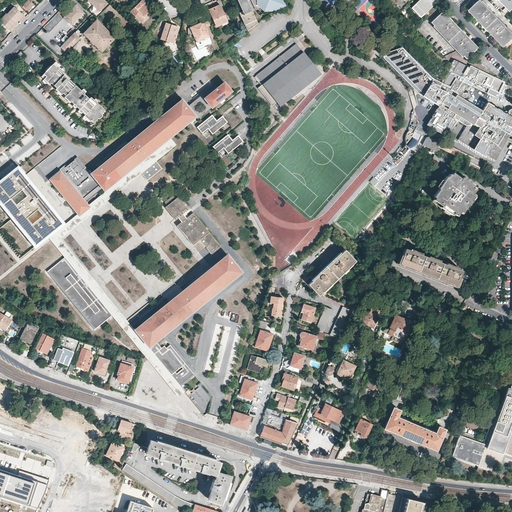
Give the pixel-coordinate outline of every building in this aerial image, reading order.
[(28,10),(33,5),(28,0),(27,0),(21,7),(24,9),(26,11),(27,10),(28,10)] [(104,0),(85,0),(87,1),(88,0),(91,3),(90,4),(95,9),(97,8),(100,11),(108,3),(104,0)] [(140,20),(148,12),(152,8),(144,0),(142,0),(131,12),(140,20)] [(237,0),(242,11),(239,12),(247,30),(258,23),(247,0),(237,0)] [(286,5),(283,0),(252,0),(257,9),(259,7),(264,11),(273,11),(286,5)] [(428,2),(426,0),(419,0),(411,8),(420,17),(433,4),(429,0),(428,2)] [(511,33),(479,0),(477,0),(469,9),(479,20),(495,36),(504,45),(511,37),(511,33)] [(511,5),(511,0),(499,0),(508,9),(511,5)] [(216,25),(227,20),(220,5),(209,10),(216,25)] [(69,12),(63,18),(66,21),(66,20),(69,23),(68,23),(71,26),(77,20),(83,14),(80,11),(79,12),(77,9),(75,6),(69,12)] [(21,13),(14,7),(7,15),(14,22),(17,19),(16,18),(21,13)] [(150,14),(148,12),(140,20),(141,22),(150,14)] [(431,22),(458,50),(466,58),(470,54),(476,48),(467,39),(448,20),(441,12),(431,22)] [(25,18),(21,13),(16,18),(17,19),(19,21),(21,21),(22,21),(25,18)] [(7,15),(6,14),(0,20),(0,22),(11,33),(14,29),(14,28),(14,27),(12,25),(14,22),(7,15)] [(62,20),(56,14),(45,25),(51,31),(62,20)] [(106,29),(97,20),(84,33),(83,32),(80,35),(81,36),(100,54),(115,38),(113,36),(113,33),(110,33),(106,29)] [(173,43),(179,27),(166,22),(160,39),(173,43)] [(198,26),(191,29),(197,42),(210,36),(203,22),(198,24),(198,26)] [(80,35),(76,31),(74,34),(68,39),(63,44),(60,48),(65,53),(79,39),(81,36),(80,35)] [(256,75),(255,77),(261,85),(258,88),(272,105),(277,102),(280,106),(299,90),(320,74),(296,44),(281,55),(256,75)] [(467,93),(463,93),(469,85),(496,97),(497,97),(498,96),(500,93),(502,94),(504,90),(505,89),(507,89),(508,85),(504,84),(505,82),(471,66),(470,67),(454,60),(449,71),(448,71),(442,82),(434,78),(402,47),(382,55),(419,93),(439,107),(428,125),(448,137),(458,120),(467,126),(458,140),(468,146),(470,141),(477,145),(475,150),(486,156),(487,155),(496,160),(507,142),(509,138),(511,133),(511,132),(511,109),(510,110),(508,113),(489,102),(483,111),(463,98),(468,97),(467,93)] [(76,83),(62,70),(57,65),(58,64),(56,61),(51,65),(52,66),(46,72),(41,76),(44,79),(45,77),(51,82),(52,83),(56,87),(57,87),(63,92),(66,95),(71,101),(73,104),(75,104),(77,106),(79,108),(82,110),(82,112),(85,114),(91,119),(91,120),(93,122),(97,118),(98,119),(102,115),(101,114),(105,110),(96,102),(93,99),(89,95),(85,92),(84,93),(81,90),(75,85),(76,83)] [(209,105),(211,107),(231,91),(224,81),(216,87),(203,98),(209,105)] [(203,98),(216,87),(214,85),(214,84),(213,85),(188,106),(190,109),(193,106),(200,101),(203,98)] [(206,108),(209,105),(203,98),(200,101),(206,108)] [(90,207),(87,204),(83,198),(100,184),(105,190),(112,184),(127,171),(140,161),(166,140),(174,134),(195,116),(196,116),(190,109),(188,106),(182,100),(169,110),(121,149),(95,170),(92,173),(91,172),(90,173),(77,157),(58,172),(54,175),(50,179),(78,213),(79,215),(90,207)] [(63,225),(48,236),(51,240),(65,257),(112,315),(146,357),(148,360),(179,397),(185,392),(180,385),(153,351),(149,347),(135,330),(74,255),(61,239),(141,173),(156,161),(176,145),(171,138),(190,122),(211,107),(209,105),(206,108),(199,113),(196,116),(195,116),(174,134),(166,140),(140,161),(127,171),(112,184),(105,190),(87,204),(90,207),(79,215),(78,213),(63,225)] [(193,106),(190,109),(196,116),(199,113),(193,106)] [(212,115),(198,127),(203,133),(208,128),(213,134),(228,122),(223,116),(217,120),(212,115)] [(416,131),(415,130),(410,131),(407,137),(408,143),(418,148),(420,142),(432,148),(434,145),(436,146),(438,142),(434,140),(429,138),(428,137),(424,135),(416,131)] [(228,134),(213,146),(218,153),(224,148),(228,153),(243,141),(238,135),(233,140),(228,134)] [(476,174),(482,177),(490,164),(477,158),(456,148),(455,148),(441,140),(438,146),(464,159),(461,165),(476,173),(476,174)] [(156,161),(141,173),(147,180),(162,168),(156,161)] [(48,236),(63,225),(23,176),(17,168),(0,181),(0,205),(1,206),(11,219),(35,248),(48,236)] [(466,208),(471,200),(469,198),(475,188),(472,186),(473,184),(461,177),(460,178),(458,176),(456,179),(449,174),(447,177),(445,176),(442,182),(441,182),(437,188),(438,189),(433,197),(437,200),(436,202),(441,205),(439,207),(451,215),(452,213),(457,216),(464,206),(466,208)] [(508,196),(511,192),(502,188),(500,192),(508,196)] [(181,219),(182,221),(187,218),(185,216),(183,213),(188,210),(179,199),(167,207),(176,219),(179,217),(181,219)] [(182,221),(178,225),(199,252),(207,246),(212,253),(221,247),(194,213),(187,218),(182,221)] [(321,290),(332,280),(350,263),(351,264),(355,260),(345,249),(308,284),(319,295),(323,291),(321,290)] [(454,287),(460,272),(453,269),(453,268),(447,266),(447,267),(435,262),(435,261),(429,259),(429,260),(417,255),(418,254),(412,252),(411,253),(404,250),(398,265),(404,268),(454,287)] [(157,342),(163,336),(182,320),(216,293),(230,282),(242,271),(237,265),(228,254),(197,279),(185,289),(175,297),(145,321),(135,330),(149,347),(157,342)] [(112,315),(65,257),(48,271),(65,292),(68,292),(68,295),(71,295),(70,298),(74,299),(73,302),(76,302),(76,305),(79,305),(79,308),(82,309),(81,312),(85,312),(84,315),(87,316),(87,319),(90,319),(90,322),(95,329),(112,315)] [(81,312),(82,309),(79,308),(79,305),(76,305),(76,302),(73,302),(74,299),(70,298),(71,295),(68,295),(68,292),(65,292),(48,271),(47,272),(94,329),(95,329),(90,322),(90,319),(87,319),(87,316),(84,315),(85,312),(81,312)] [(279,316),(281,309),(280,309),(281,304),(282,304),(283,298),(271,296),(270,303),(274,304),(273,308),(272,308),(271,315),(279,316)] [(310,322),(313,313),(315,308),(304,304),(301,312),(303,312),(301,319),(310,322)] [(377,317),(376,317),(380,308),(374,304),(370,311),(368,315),(363,312),(359,320),(373,327),(377,317)] [(342,327),(350,309),(342,306),(330,335),(337,337),(342,327)] [(419,316),(422,308),(416,306),(413,314),(419,316)] [(318,331),(323,332),(332,309),(324,307),(321,317),(316,330),(318,331)] [(11,320),(4,315),(0,321),(0,326),(5,330),(11,320)] [(393,335),(400,339),(404,331),(408,332),(413,322),(409,320),(409,321),(395,315),(388,333),(393,335)] [(266,322),(259,319),(257,326),(264,328),(266,322)] [(38,328),(28,323),(26,327),(25,327),(19,339),(30,344),(36,332),(38,328)] [(268,346),(270,338),(271,339),(273,334),(260,330),(257,340),(255,340),(254,343),(256,343),(255,346),(268,351),(269,346),(268,346)] [(316,336),(305,332),(304,332),(302,332),(301,332),(301,333),(300,335),(300,336),(301,337),(302,337),(302,338),(303,338),(302,341),(301,341),(300,342),(299,346),(312,349),(314,344),(315,342),(315,341),(316,337),(324,339),(326,333),(323,332),(318,331),(316,336)] [(404,331),(400,339),(399,342),(403,344),(408,332),(404,331)] [(44,349),(47,350),(48,347),(50,348),(54,339),(43,333),(36,349),(42,352),(44,349)] [(367,341),(352,334),(350,338),(365,345),(366,344),(367,341)] [(162,348),(157,342),(149,347),(153,351),(180,385),(184,382),(183,381),(189,375),(190,377),(194,374),(171,345),(167,348),(165,346),(162,348)] [(29,351),(24,348),(21,353),(24,355),(26,357),(29,351)] [(68,365),(73,352),(64,348),(63,350),(58,349),(54,359),(68,365)] [(88,372),(89,367),(87,366),(89,359),(92,360),(94,355),(91,353),(91,351),(83,348),(76,365),(85,369),(85,371),(88,372)] [(300,369),(303,361),(304,356),(294,352),(290,365),(300,369)] [(258,371),(260,365),(267,367),(269,360),(257,356),(256,357),(252,356),(248,368),(258,371)] [(105,375),(110,360),(99,357),(94,371),(105,375)] [(350,378),(356,366),(343,360),(341,362),(337,371),(337,372),(337,374),(338,375),(339,375),(340,375),(341,375),(342,374),(343,373),(346,374),(346,376),(350,378)] [(128,382),(132,370),(133,364),(122,361),(118,373),(120,373),(118,379),(128,382)] [(331,361),(325,372),(329,374),(331,374),(332,373),(333,373),(334,371),(333,370),(336,364),(331,361)] [(378,392),(381,386),(382,387),(388,373),(376,367),(371,378),(370,378),(366,386),(378,392)] [(294,390),(296,383),(298,378),(284,373),(282,378),(283,379),(281,385),(294,390)] [(241,389),(237,388),(235,393),(238,394),(237,395),(239,396),(239,395),(252,399),(253,395),(252,395),(254,387),(256,388),(257,383),(245,378),(241,389)] [(408,394),(410,389),(402,386),(397,399),(404,402),(408,395),(408,394)] [(511,388),(509,388),(508,387),(505,395),(501,406),(500,408),(498,407),(493,420),(494,420),(493,423),(487,440),(484,439),(461,431),(459,435),(452,454),(479,464),(485,448),(486,445),(487,445),(486,448),(500,453),(501,450),(511,454),(511,451),(511,447),(511,388)] [(293,410),(296,400),(277,393),(275,399),(279,401),(277,406),(284,409),(285,407),(293,410)] [(328,418),(331,419),(338,423),(344,412),(328,404),(325,403),(322,409),(318,408),(314,415),(326,421),(328,418)] [(448,420),(454,408),(446,405),(443,412),(442,413),(441,417),(448,420)] [(494,420),(493,420),(498,407),(500,408),(501,406),(497,405),(492,418),(491,422),(487,431),(484,439),(487,440),(493,423),(494,420)] [(436,433),(433,432),(434,431),(432,431),(431,432),(422,428),(397,417),(399,410),(394,407),(385,428),(436,450),(444,429),(438,427),(436,433)] [(251,416),(248,416),(234,411),(230,424),(246,428),(247,429),(249,422),(251,416)] [(285,420),(269,414),(266,424),(268,424),(267,426),(264,425),(260,436),(274,441),(287,446),(299,419),(292,417),(291,419),(290,419),(289,420),(286,419),(285,420)] [(366,437),(372,424),(360,418),(355,430),(357,431),(357,432),(357,433),(358,434),(359,435),(366,437)] [(136,424),(121,419),(118,430),(121,431),(120,436),(131,439),(136,427),(135,427),(136,424)] [(302,439),(296,437),(292,446),(298,448),(302,439)] [(218,460),(152,439),(147,454),(214,475),(208,496),(222,501),(230,478),(217,474),(218,469),(216,469),(218,460)] [(124,447),(112,442),(107,455),(118,460),(124,447)] [(500,453),(511,456),(511,447),(511,451),(511,454),(501,450),(500,453)] [(479,464),(452,454),(452,456),(479,466),(479,464)] [(189,509),(191,502),(186,501),(184,500),(182,499),(179,498),(175,495),(170,491),(160,485),(127,463),(123,469),(155,490),(165,497),(171,500),(174,503),(177,504),(179,505),(182,507),(186,508),(189,509)] [(18,476),(0,470),(0,495),(23,503),(39,508),(48,480),(20,471),(18,476)] [(65,472),(63,481),(112,494),(115,483),(95,478),(95,480),(65,472)] [(383,511),(387,498),(382,497),(382,496),(382,495),(381,495),(374,493),(373,493),(372,493),(372,494),(371,494),(369,502),(369,503),(369,504),(370,504),(371,504),(371,505),(370,509),(365,508),(364,508),(363,508),(363,509),(362,510),(361,511),(383,511)] [(391,511),(395,495),(388,493),(387,498),(383,511),(391,511)] [(418,511),(421,502),(423,502),(423,501),(403,497),(400,510),(399,511),(418,511)] [(153,511),(155,507),(131,499),(126,511),(153,511)] [(189,509),(189,511),(190,511),(218,511),(219,511),(191,502),(189,509)]
